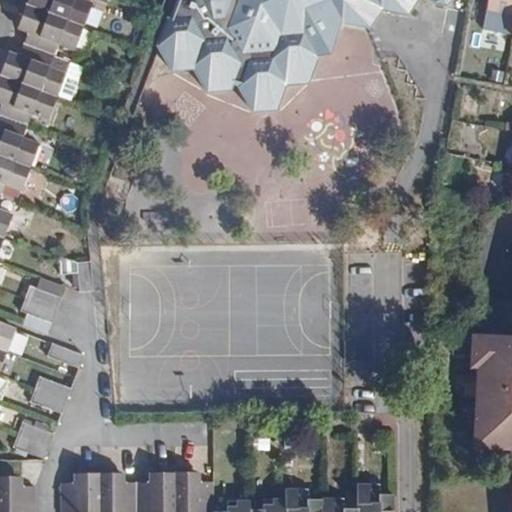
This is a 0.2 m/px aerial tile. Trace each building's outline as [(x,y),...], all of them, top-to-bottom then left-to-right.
[(88,0),(29,0),(28,3),(84,25),(93,2),(88,0)] [(408,12),(416,0),(433,0),(435,2),(446,3),(450,0),(181,0),(175,18),(169,19),(160,43),(173,67),(195,65),(208,88),(231,86),(233,81),(241,85),(253,109),(277,107),(286,83),(308,81),(317,55),(315,50),(326,44),(324,38),(333,32),(332,26),(342,20),(368,25),(381,7),(408,12)] [(511,0),(488,0),(487,9),(511,13),(511,0)] [(75,49),(84,25),(28,3),(22,18),(19,27),(29,31),(25,42),(54,53),(59,42),(75,49)] [(84,64),(54,53),(25,42),(20,54),(10,51),(6,62),(2,74),(58,95),(71,100),(84,64)] [(49,118),(58,95),(2,74),(0,78),(0,99),(3,101),(0,107),(0,113),(28,124),(33,112),(49,118)] [(23,138),(28,124),(0,113),(0,153),(31,166),(40,144),(23,138)] [(23,189),(31,166),(0,153),(0,194),(1,194),(5,183),(23,189)] [(0,208),(0,196),(1,194),(0,194),(0,233),(5,236),(14,214),(0,208)] [(78,264),(73,262),(75,289),(78,290),(95,289),(92,255),(78,258),(78,264)] [(31,285),(27,297),(58,308),(63,296),(31,285)] [(58,308),(27,297),(22,309),(53,321),(58,308)] [(0,347),(8,350),(17,327),(0,321),(0,347)] [(17,327),(8,350),(15,353),(24,330),(17,327)] [(511,338),(472,336),(471,368),(478,368),(474,447),(511,450),(511,449),(511,338)] [(49,354),(79,367),(85,354),(54,342),(49,354)] [(36,387),(67,399),(72,387),(41,376),(36,387)] [(32,400),(62,412),(67,399),(36,387),(32,400)] [(19,433),(50,445),(55,432),(24,420),(19,433)] [(15,445),(46,456),(50,445),(19,433),(15,445)] [(62,511),(100,511),(101,470),(95,470),(82,471),(82,479),(75,479),(75,485),(62,486),(62,511)] [(101,470),(100,511),(138,511),(138,481),(126,481),(126,470),(112,470),(101,470)] [(176,511),(176,472),(151,472),(151,481),(138,481),(138,511),(176,511)] [(176,472),(176,511),(204,511),(214,511),(214,510),(214,480),(202,481),(202,479),(195,479),(194,472),(176,472)] [(0,476),(0,511),(36,511),(37,486),(23,486),(23,484),(16,484),(15,476),(0,476)] [(359,482),(359,489),(367,489),(367,494),(381,494),(381,483),(359,482)] [(287,487),(287,495),(295,494),(295,498),(309,498),(309,487),(287,487)] [(359,489),(359,508),(359,511),(395,511),(396,494),(381,494),(367,494),(367,489),(359,489)] [(287,503),(286,511),(322,511),(323,503),(323,499),(309,498),(295,498),(295,494),(287,495),(287,497),(287,503)] [(323,499),(323,503),(332,503),(332,508),(346,508),(346,497),(323,496),(323,499)] [(264,498),(264,508),(279,508),(279,504),(287,503),(287,497),(264,498)] [(230,499),(230,510),(243,510),(244,506),(251,506),(251,499),(230,499)] [(251,508),(251,511),(286,511),(287,503),(279,504),(279,508),(264,508),(251,508)] [(322,511),(359,511),(359,508),(346,508),(332,508),(332,503),(323,503),(322,511)]
